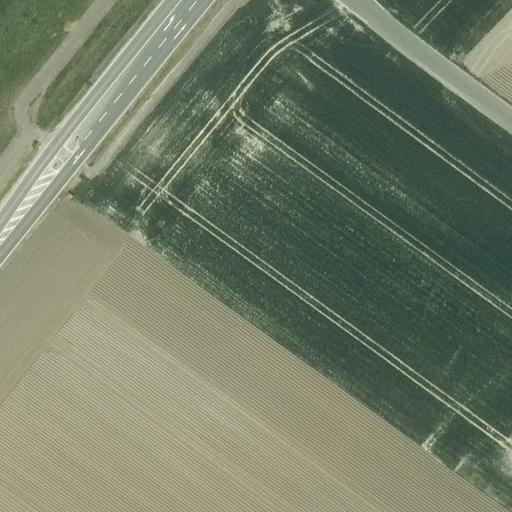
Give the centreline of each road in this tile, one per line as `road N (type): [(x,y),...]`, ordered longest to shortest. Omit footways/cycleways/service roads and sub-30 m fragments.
road 1 (secondary): [(0,238),(195,0)]
road 2 (residential): [(357,0),(511,116)]
